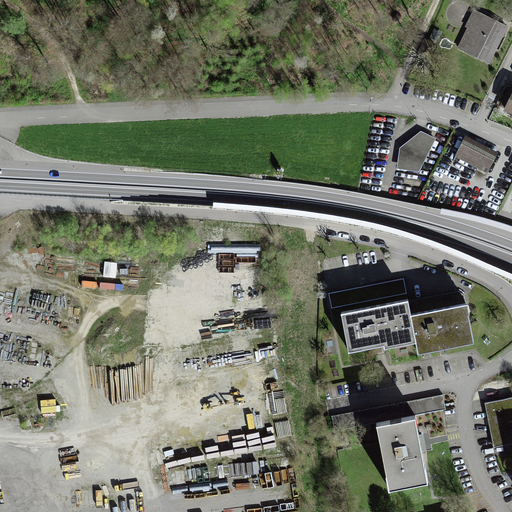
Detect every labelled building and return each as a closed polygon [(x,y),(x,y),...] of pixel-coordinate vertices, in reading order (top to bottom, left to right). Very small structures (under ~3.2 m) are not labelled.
[(488,62),(505,29),(486,19),(478,36),(469,31),(460,48),(488,62)] [(426,41),(420,55),(429,59),(435,45),(426,41)] [(418,169),(432,138),(413,129),(399,161),(418,169)] [(494,156),(465,141),(458,155),(487,170),(494,156)] [(332,307),(406,293),(404,281),(330,295),(332,307)] [(404,302),(345,314),(352,350),(411,338),(407,317),(404,302)] [(414,354),(471,343),(465,306),(407,317),(411,338),(414,354)] [(355,425),(378,420),(382,441),(391,486),(427,479),(414,414),(445,408),(442,393),(331,415),(334,429),(348,426),(355,425)] [(511,398),(486,404),(494,447),(511,443),(511,398)] [(359,445),(355,425),(348,426),(352,446),(339,449),(350,511),(395,511),(391,486),(382,441),(359,445)]
